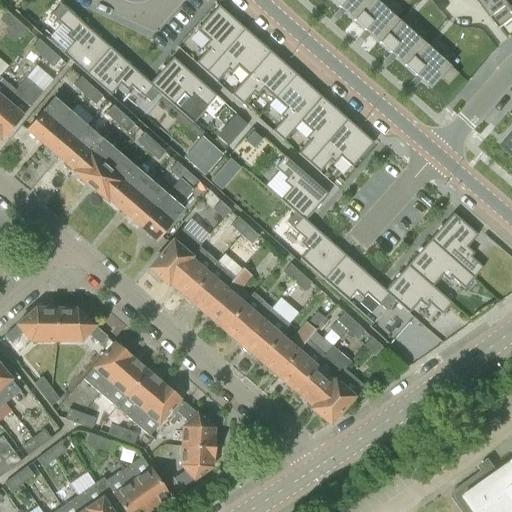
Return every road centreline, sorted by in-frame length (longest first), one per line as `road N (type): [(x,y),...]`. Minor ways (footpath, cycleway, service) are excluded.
road 1 (unclassified): [(316,468),(61,248)]
road 2 (residential): [(316,468),(511,331)]
road 3 (residential): [(436,153),(264,0)]
